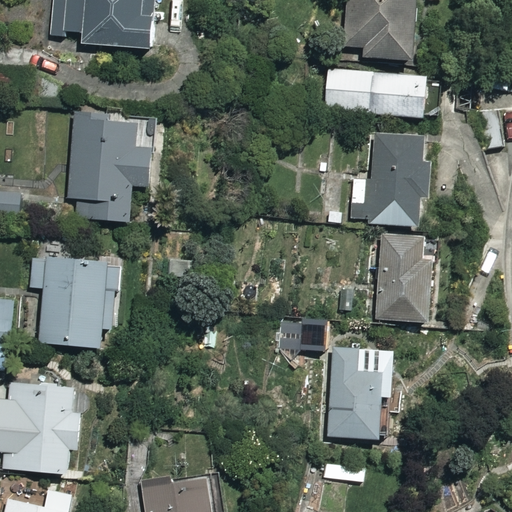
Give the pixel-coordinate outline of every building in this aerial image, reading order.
[(167,0),(56,0),(56,34),(92,35),(92,48),(166,50),(167,0)] [(435,0),(354,0),(353,50),(374,51),(374,62),(432,64),(435,0)] [(44,72),(4,71),(4,96),(43,97),(44,72)] [(441,80),(333,71),(329,112),(438,121),(441,80)] [(172,122),(83,115),(77,201),(86,202),(85,221),(146,226),(149,188),(167,189),(172,122)] [(443,141),(384,136),(379,182),(359,180),(355,223),(434,231),(437,203),(444,203),(447,171),(440,170),(443,141)] [(0,211),(31,213),(32,187),(0,185),(0,211)] [(449,242),(388,238),(383,323),(444,327),(449,242)] [(137,269),(40,261),(37,289),(53,291),(48,346),(115,351),(117,336),(131,337),(137,269)] [(24,302),(0,299),(0,372),(18,374),(24,302)] [(372,352),(341,350),(335,439),(395,443),(400,375),(370,373),(372,352)] [(90,391),(18,384),(10,471),(83,478),(85,452),(98,454),(101,417),(87,416),(90,391)] [(231,511),(226,475),(153,486),(156,511),(231,511)] [(13,481),(0,479),(0,499),(11,500),(13,481)] [(85,511),(88,503),(62,497),(59,511),(8,501),(5,511),(85,511)]
